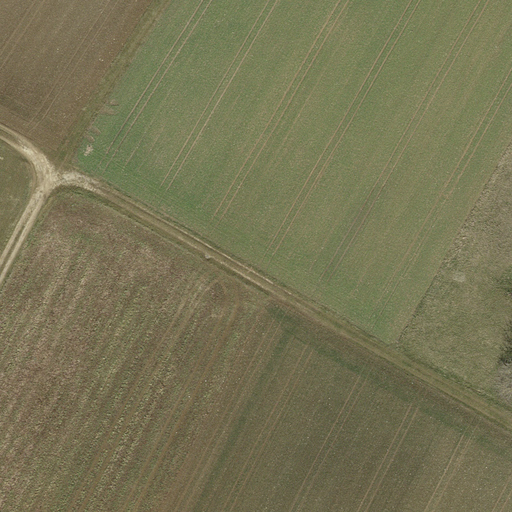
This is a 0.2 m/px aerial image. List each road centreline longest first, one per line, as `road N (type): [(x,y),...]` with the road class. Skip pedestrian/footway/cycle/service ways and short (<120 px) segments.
road 1 (track): [(394,357),(55,167),(0,277)]
road 2 (track): [(55,167),(162,0)]
road 3 (track): [(394,357),(511,424)]
